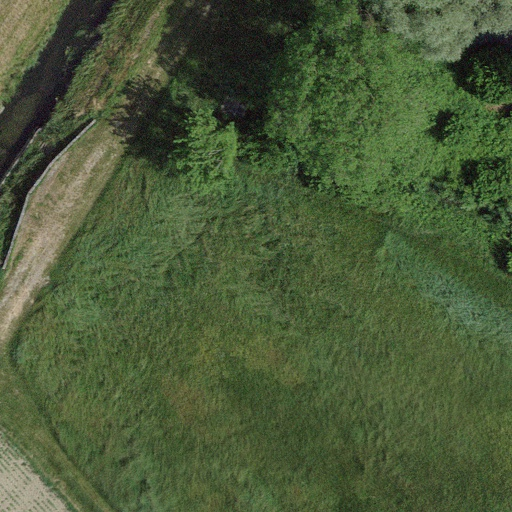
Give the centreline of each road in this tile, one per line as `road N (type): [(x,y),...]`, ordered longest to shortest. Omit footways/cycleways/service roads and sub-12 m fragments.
road 1 (track): [(213,0),(0,336)]
road 2 (track): [(0,408),(94,511)]
